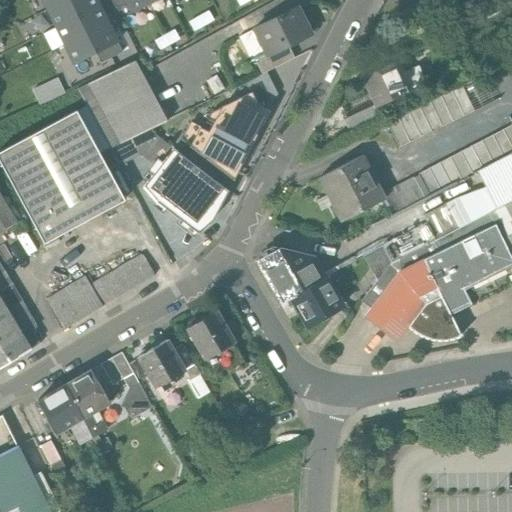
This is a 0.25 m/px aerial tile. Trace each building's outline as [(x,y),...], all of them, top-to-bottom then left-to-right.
[(42,0),(47,11),(68,0),(42,0)] [(95,0),(68,0),(47,11),(56,28),(99,7),(95,0)] [(126,5),(123,0),(110,0),(115,10),(126,5)] [(148,4),(146,0),(123,0),(126,5),(130,13),(148,4)] [(99,7),(56,28),(65,46),(108,25),(99,7)] [(297,8),(254,29),(267,55),(267,56),(288,46),(310,35),(297,8)] [(108,25),(65,46),(74,64),(95,53),(117,43),(108,25)] [(117,43),(95,53),(100,64),(122,53),(117,43)] [(267,55),(255,61),(262,75),(266,73),(294,59),(288,46),(267,56),(267,55)] [(135,61),(77,88),(110,150),(150,130),(168,122),(135,61)] [(393,63),(363,77),(376,104),(376,106),(407,92),(406,91),(424,82),(417,67),(399,76),(393,63)] [(244,83),(250,94),(251,94),(255,105),(265,110),(274,96),(277,94),(266,73),(262,75),(244,83)] [(32,89),(39,104),(65,92),(57,76),(32,89)] [(462,85),(387,122),(399,147),(474,110),(462,85)] [(208,133),(190,124),(181,140),(191,147),(220,170),(228,176),(234,166),(238,168),(268,112),(265,110),(255,105),(251,94),(250,94),(221,108),(208,133)] [(376,104),(343,120),(350,133),(381,116),(376,106),(376,104)] [(76,112),(0,151),(0,162),(45,245),(126,202),(76,112)] [(511,124),(418,174),(420,176),(430,195),(511,151),(511,124)] [(171,146),(150,130),(124,143),(155,167),(171,146)] [(220,170),(191,147),(185,158),(214,182),(220,170)] [(173,149),(143,188),(156,203),(197,233),(212,220),(228,192),(214,182),(185,158),(173,149)] [(511,152),(477,171),(496,209),(506,204),(511,200),(511,152)] [(361,155),(318,177),(341,220),(384,197),(382,194),(361,155)] [(414,177),(382,194),(384,197),(393,215),(425,198),(430,195),(420,176),(415,179),(414,177)] [(0,198),(0,234),(16,225),(0,198)] [(511,215),(506,204),(496,209),(488,213),(511,256),(511,215)] [(449,206),(424,215),(435,241),(458,229),(449,206)] [(435,241),(434,241),(439,252),(495,226),(488,213),(458,229),(435,241)] [(439,252),(423,260),(440,297),(449,315),(450,314),(511,284),(511,261),(495,226),(439,252)] [(434,241),(392,263),(378,281),(363,299),(372,307),(400,273),(423,260),(439,252),(434,241)] [(382,245),(364,256),(378,281),(392,263),(382,245)] [(280,249),(256,263),(281,305),(291,299),(325,278),(313,257),(280,249)] [(85,279),(47,302),(64,330),(155,276),(143,256),(91,287),(85,279)] [(423,260),(400,273),(372,307),(364,317),(395,342),(407,327),(425,304),(440,297),(423,260)] [(0,297),(14,289),(0,265),(0,297)] [(325,278),(291,299),(308,327),(342,306),(325,278)] [(14,289),(0,297),(0,299),(22,336),(32,331),(37,327),(14,289)] [(440,297),(425,304),(407,327),(412,332),(417,335),(422,338),(427,340),(435,341),(441,342),(447,341),(453,340),(460,337),(450,314),(449,315),(440,297)] [(0,299),(0,368),(31,350),(22,336),(0,299)] [(216,313),(187,330),(204,360),(206,359),(216,374),(226,368),(230,375),(247,366),(216,313)] [(32,331),(22,336),(31,350),(40,344),(32,331)] [(166,342),(138,359),(156,389),(160,386),(163,391),(175,384),(172,380),(184,372),(172,352),(166,342)] [(200,376),(182,345),(172,352),(184,372),(190,382),(200,376)] [(139,385),(121,353),(101,365),(112,386),(123,380),(128,391),(139,385)] [(90,371),(65,386),(93,438),(107,429),(102,420),(96,423),(91,413),(108,402),(90,371)] [(65,386),(38,402),(56,433),(72,424),(83,443),(93,438),(65,386)] [(2,416),(0,417),(0,455),(17,447),(2,417),(2,416)] [(50,441),(40,447),(51,468),(61,463),(50,441)] [(0,511),(58,511),(60,511),(41,474),(32,478),(17,447),(0,455),(0,511)]
